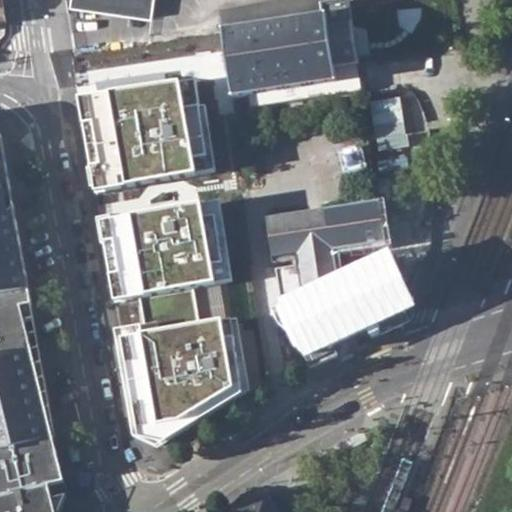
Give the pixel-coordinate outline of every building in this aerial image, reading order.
[(73,0),(73,10),(156,21),(158,0),(73,0)] [(223,35),(226,52),(235,111),(361,92),(357,63),(356,52),(348,3),(322,7),(323,20),(223,35)] [(127,440),(154,453),(208,418),(266,382),(259,334),(251,285),(249,270),(240,213),(227,131),(224,113),(235,111),(226,52),(223,35),(100,53),(77,56),(60,59),(63,79),(71,135),(127,440)] [(0,298),(30,293),(0,138),(0,298)] [(387,253),(378,206),(268,224),(278,314),(294,312),(296,321),(316,364),(331,355),(328,342),(352,331),(377,320),(381,323),(396,315),(402,309),(390,272),(387,253)] [(0,498),(48,485),(66,482),(24,310),(33,307),(30,293),(0,298),(0,498)] [(365,439),(363,435),(345,445),(349,453),(367,443),(365,439)] [(344,456),(339,448),(321,459),(324,463),(326,466),(344,456)] [(360,511),(372,484),(365,481),(357,499),(352,511),(360,511)] [(54,511),(48,485),(0,498),(0,511),(54,511)] [(275,511),(267,495),(242,511),(275,511)] [(399,511),(407,511),(412,500),(405,497),(399,511)]
